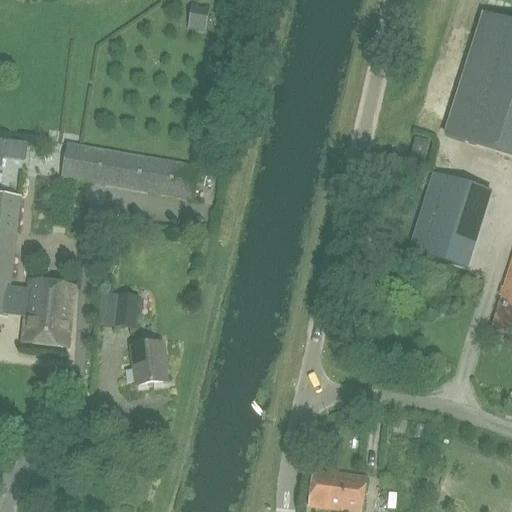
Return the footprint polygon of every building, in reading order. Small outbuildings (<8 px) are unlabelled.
[(209,14),(193,12),(190,32),(206,34),(209,14)] [(445,138),(511,159),(511,24),(484,16),(445,138)] [(429,144),(416,141),(412,158),(425,161),(429,144)] [(62,179),(194,201),(199,168),(68,146),(62,179)] [(432,173),(407,249),(463,268),(488,191),(432,173)] [(7,315),(9,294),(20,199),(0,196),(0,317),(7,318),(7,315)] [(511,262),(503,291),(505,291),(492,333),(511,339),(511,262)] [(28,297),(9,294),(7,315),(26,318),(22,344),(68,350),(76,289),(30,283),(28,297)] [(102,293),(98,327),(136,332),(140,299),(102,293)] [(131,350),(137,389),(167,384),(162,346),(131,350)] [(361,511),(366,480),(314,472),(308,508),(335,511),(361,511)]
